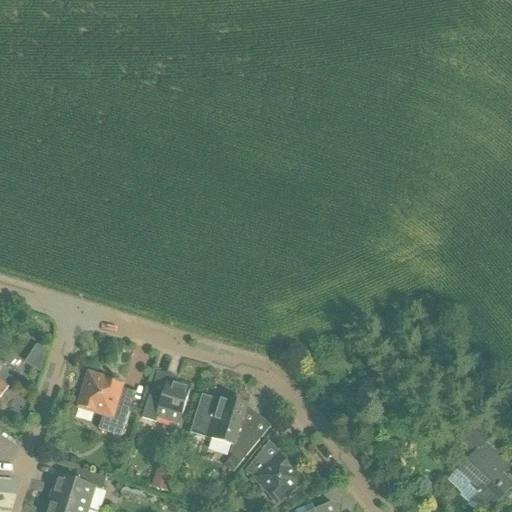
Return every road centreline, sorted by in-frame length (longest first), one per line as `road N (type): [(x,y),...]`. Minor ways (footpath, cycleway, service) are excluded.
road 1 (residential): [(375,511),(273,379),(74,317)]
road 2 (residential): [(16,510),(74,317)]
